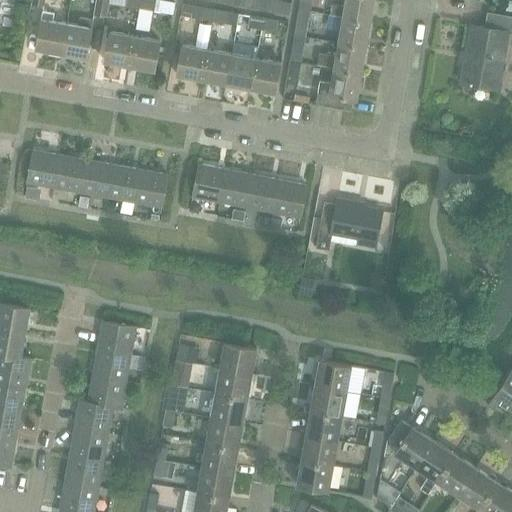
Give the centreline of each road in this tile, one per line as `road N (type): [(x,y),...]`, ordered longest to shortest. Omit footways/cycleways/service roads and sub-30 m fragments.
road 1 (residential): [(0,81),(371,147),(389,126),(412,0)]
road 2 (residential): [(29,510),(66,289)]
road 3 (residential): [(260,511),(289,343)]
